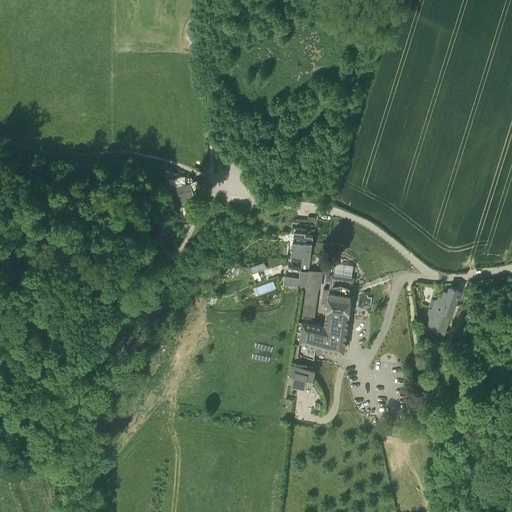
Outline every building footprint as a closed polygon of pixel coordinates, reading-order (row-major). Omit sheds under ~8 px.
[(170,171),(168,178),(183,181),(183,177),(176,176),(177,172),(170,171)] [(190,183),(167,190),(173,208),(194,202),(193,196),(193,195),(193,194),(190,183)] [(284,276),(283,285),(306,288),(308,271),(309,271),(311,253),(312,242),(313,236),(315,218),(308,217),(307,220),(298,219),(296,219),(294,228),(293,234),(294,234),(291,253),(291,255),(302,256),(300,269),(292,268),(291,277),(284,276)] [(267,262),(251,265),(252,272),(268,268),(267,262)] [(318,287),(320,288),(322,273),(310,271),(303,317),(314,318),(318,287)] [(323,354),(325,347),(344,349),(351,294),(350,291),(351,281),(333,278),(331,289),(329,289),(324,326),(302,322),(299,343),(300,343),(298,357),(314,359),(314,354),(323,354)] [(273,283),(257,287),(259,292),(275,288),(273,283)] [(423,325),(444,331),(450,314),(451,314),(459,291),(458,289),(452,287),(450,288),(448,292),(445,291),(443,297),(439,296),(438,300),(434,299),(431,308),(429,307),(423,325)] [(292,382),(312,386),(315,370),(292,366),(288,383),(292,384),(292,382)] [(414,429),(402,428),(401,440),(413,441),(414,429)]
